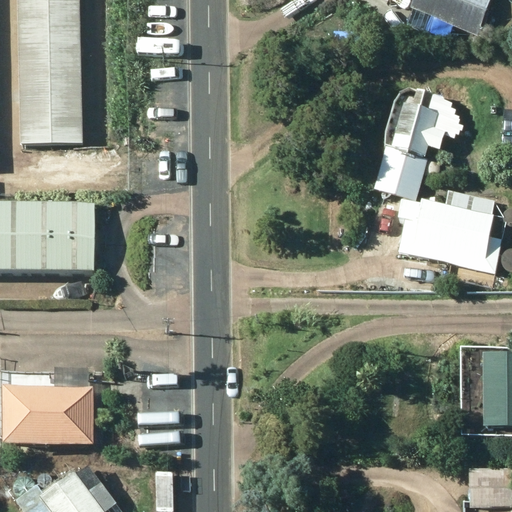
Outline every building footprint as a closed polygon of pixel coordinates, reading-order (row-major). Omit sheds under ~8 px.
[(17,0),(21,141),(83,139),(79,0),(17,0)] [(489,0),(410,0),(409,5),(477,33),(489,0)] [(497,25),(501,12),(493,9),(488,22),(497,25)] [(404,99),(392,141),(425,152),(427,144),(439,148),(445,128),(433,124),(437,109),(429,107),(434,90),(417,86),(413,101),(404,99)] [(399,250),(495,272),(504,238),(486,234),(494,199),(447,188),(444,201),(421,195),(419,201),(402,197),(398,214),(406,216),(399,250)] [(0,267),(94,267),(94,199),(0,199),(0,267)] [(511,352),(483,352),(483,426),(511,426),(511,352)] [(101,402),(102,390),(93,390),(93,384),(1,384),(1,440),(93,441),(93,402),(101,402)] [(140,439),(163,443),(165,427),(143,423),(140,439)] [(469,506),(511,506),(511,456),(470,457),(469,506)] [(102,511),(72,470),(24,506),(28,511),(102,511)]
